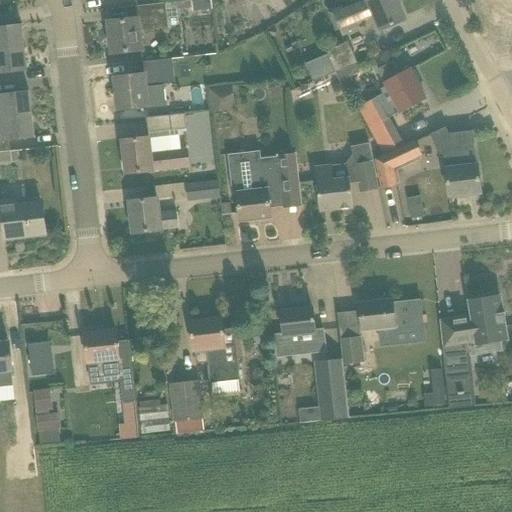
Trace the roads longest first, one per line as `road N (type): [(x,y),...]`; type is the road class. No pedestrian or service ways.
road 1 (residential): [(88,277),(511,224)]
road 2 (residential): [(88,277),(56,0)]
